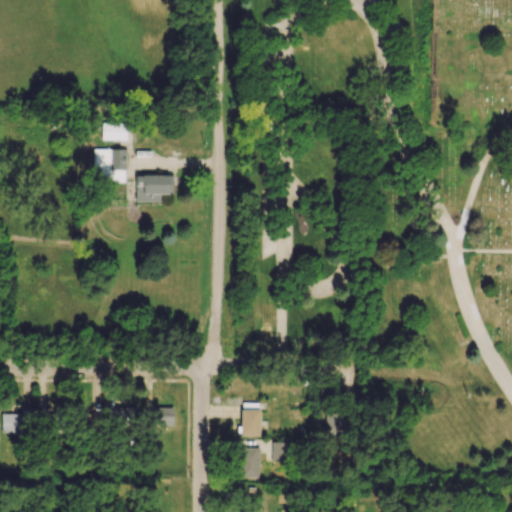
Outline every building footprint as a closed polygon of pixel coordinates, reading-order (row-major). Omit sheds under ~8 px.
[(125,123),(100,122),(100,140),(125,140),(125,123)] [(125,149),(93,149),(92,181),(125,182),(125,149)] [(135,202),(158,202),(158,194),(172,194),(171,175),(134,175),(135,202)] [(138,425),(139,407),(109,406),(108,425),(138,425)] [(0,413),(0,432),(30,433),(30,408),(20,407),(20,414),(0,413)] [(171,425),(172,407),(150,407),(150,425),(171,425)] [(259,410),(240,410),(239,436),(258,436),(259,410)] [(324,435),(345,435),(346,412),(324,411),(324,435)] [(77,413),(77,429),(97,428),(96,412),(77,413)] [(271,462),(286,461),(286,442),(271,442),(271,462)] [(238,478),(258,477),(258,448),(238,448),(238,478)]
